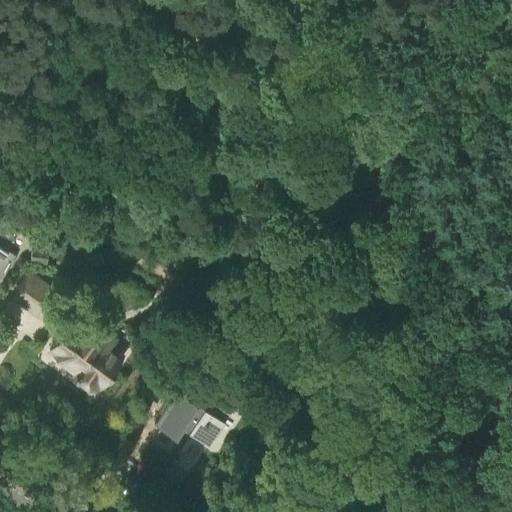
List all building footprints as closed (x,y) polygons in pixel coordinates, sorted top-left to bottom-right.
[(46,263),(48,245),(32,243),(30,261),(46,263)] [(0,271),(12,254),(0,246),(0,271)] [(55,263),(82,266),(84,250),(57,247),(55,263)] [(53,309),(39,299),(31,309),(45,319),(53,309)] [(115,334),(80,308),(50,349),(74,366),(71,370),(94,387),(120,352),(108,344),(115,334)] [(208,440),(229,410),(207,396),(219,378),(200,364),(186,384),(193,388),(189,394),(175,385),(153,418),(175,432),(181,422),(208,440)]
